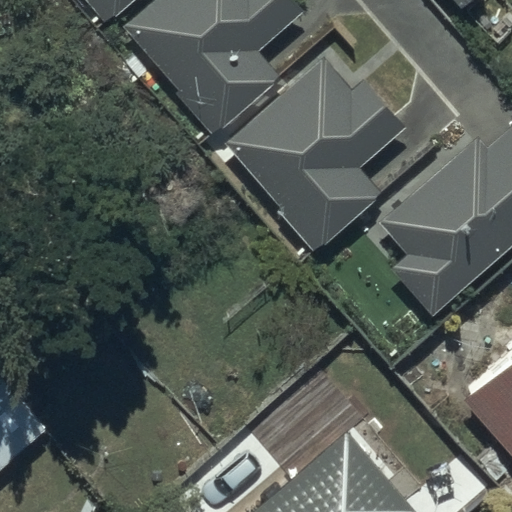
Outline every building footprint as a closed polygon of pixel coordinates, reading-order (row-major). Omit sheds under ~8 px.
[(88,0),(98,12),(112,0),(88,0)] [(137,0),(118,16),(172,78),(169,81),(208,126),(276,67),(252,40),(295,3),(292,0),(137,0)] [(318,47),(218,132),(275,198),(272,200),(308,242),(373,186),(350,160),(399,118),(359,72),(347,82),(318,47)] [(473,132),(375,213),(401,243),(384,258),(426,306),(511,231),(511,125),(507,119),(481,141),(473,132)] [(511,341),(457,390),(511,451),(511,341)] [(0,370),(0,453),(41,417),(0,370)] [(347,430),(250,511),(409,511),(414,509),(347,430)]
